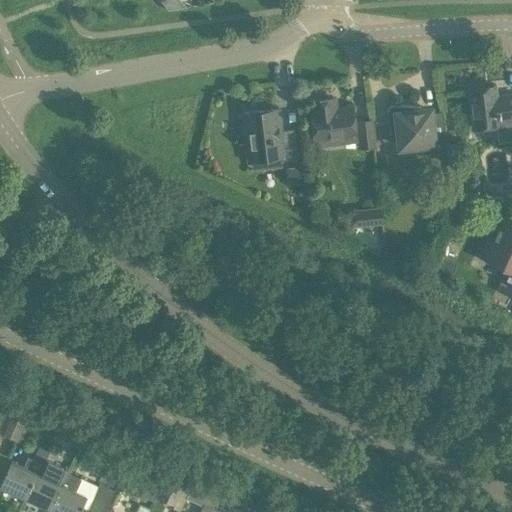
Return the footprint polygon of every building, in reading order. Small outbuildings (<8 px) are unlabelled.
[(476,116),(478,127),(499,125),(498,120),(511,118),(511,94),(496,96),(494,85),(468,88),(471,116),(476,116)] [(311,101),(312,111),(310,112),(314,142),(355,137),(357,148),(374,146),(371,119),(354,122),(352,106),(335,108),(334,98),(311,101)] [(421,114),(420,110),(420,106),(391,104),(386,110),(388,133),(398,132),(399,146),(409,145),(409,149),(428,151),(428,157),(447,155),(442,112),(421,114)] [(277,109),(243,113),(248,160),(282,156),(283,160),(297,158),(294,129),(280,131),(277,109)] [(381,222),(380,208),(355,211),(356,225),(381,222)] [(501,279),(511,284),(511,215),(506,213),(492,243),(488,241),(481,256),(506,268),(501,279)] [(0,401),(0,425),(9,406),(0,401)] [(26,445),(37,420),(19,412),(9,438),(26,445)] [(0,482),(0,486),(24,497),(36,472),(39,473),(46,458),(49,450),(38,445),(32,458),(27,456),(23,466),(10,460),(0,482)] [(124,470),(130,456),(112,448),(106,461),(124,470)] [(36,472),(24,497),(49,509),(67,472),(68,468),(46,458),(39,473),(36,472)] [(122,484),(131,489),(139,470),(130,466),(122,484)] [(153,501),(161,485),(163,481),(139,470),(131,489),(130,490),(153,501)] [(81,478),(67,472),(49,509),(52,510),(51,511),(78,511),(85,496),(74,492),(81,478)] [(166,477),(157,497),(175,505),(184,486),(166,477)] [(87,510),(91,511),(103,511),(114,491),(99,483),(95,490),(87,510)]
